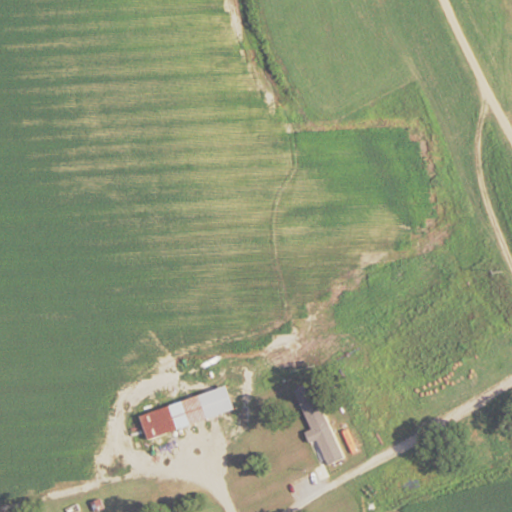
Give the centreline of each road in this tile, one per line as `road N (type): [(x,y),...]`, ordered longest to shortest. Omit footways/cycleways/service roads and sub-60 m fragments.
road 1 (residential): [(285,511),(511,384),(506,264),(481,189),(480,160),(487,126),(511,99)]
road 2 (residential): [(0,509),(179,468),(214,486),(229,511)]
road 3 (residential): [(511,141),(440,0)]
